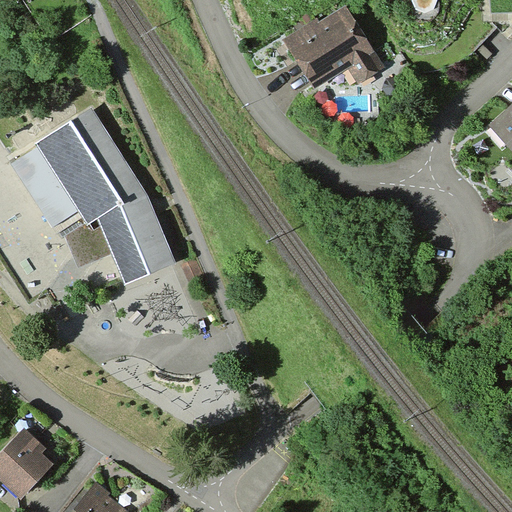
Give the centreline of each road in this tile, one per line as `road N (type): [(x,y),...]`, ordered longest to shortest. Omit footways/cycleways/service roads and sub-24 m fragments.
road 1 (residential): [(423,182),(469,211),(480,241),(464,277),(402,339),(199,499)]
road 2 (residential): [(202,0),(255,102),(297,144),(343,177),(423,182)]
road 3 (residential): [(0,356),(100,436),(199,499)]
road 4 (residential): [(511,64),(439,141),(423,182)]
